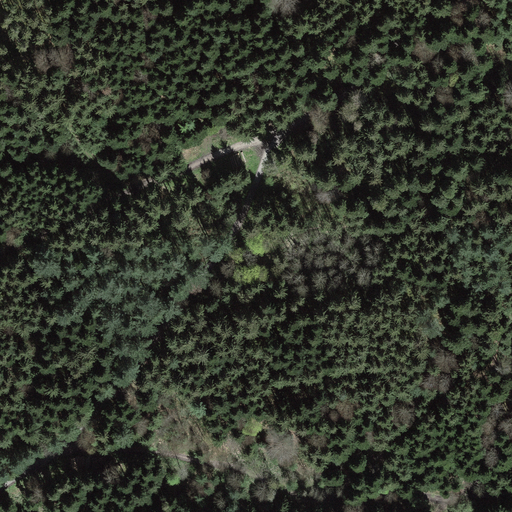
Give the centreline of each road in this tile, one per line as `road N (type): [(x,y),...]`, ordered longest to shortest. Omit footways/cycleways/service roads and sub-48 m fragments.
road 1 (track): [(0,487),(59,447),(193,288),(234,234),(276,135)]
road 2 (track): [(276,135),(149,181),(0,256)]
road 3 (track): [(276,135),(373,73),(426,20),(461,0)]
